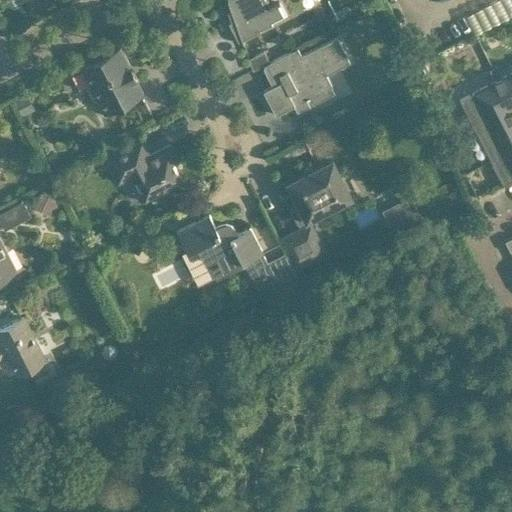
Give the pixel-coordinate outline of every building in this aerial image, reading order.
[(227,0),(228,4),(234,19),(228,22),(238,41),(287,16),(278,0),(270,4),(267,0),(227,0)] [(379,0),(362,0),(360,1),(365,12),(381,4),(379,0)] [(511,16),(511,0),(499,0),(467,11),(474,30),(511,16)] [(332,85),(326,74),(350,62),(337,36),(301,55),(297,47),(264,64),(274,84),(263,89),(266,95),(268,102),(273,108),(276,114),(294,104),(297,111),(315,102),(312,95),(332,85)] [(143,92),(130,65),(120,47),(108,53),(106,50),(92,57),(94,61),(81,67),(104,112),(143,92)] [(511,118),(511,112),(509,106),(511,104),(511,71),(502,77),(495,80),(459,99),(478,136),(511,118)] [(23,114),(35,108),(27,92),(15,98),(23,114)] [(511,118),(478,136),(491,160),(511,148),(511,118)] [(141,199),(157,190),(158,192),(163,193),(169,190),(171,185),(170,184),(181,178),(173,161),(177,158),(170,144),(146,156),(140,144),(143,142),(142,140),(107,158),(118,181),(129,175),(141,199)] [(511,148),(491,160),(503,184),(511,179),(511,148)] [(301,227),(279,238),(286,252),(294,267),(325,251),(311,222),(309,223),(307,219),(351,196),(341,176),(332,159),(312,169),(305,167),(303,174),(296,177),(287,181),(292,190),(299,204),(290,208),(298,223),(299,223),(301,227)] [(42,191),(36,207),(54,213),(60,197),(42,191)] [(0,218),(4,228),(32,215),(25,199),(0,210),(0,218)] [(210,213),(178,229),(187,249),(198,243),(215,279),(228,273),(224,265),(240,258),(259,297),(269,292),(256,267),(268,261),(262,250),(250,225),(237,231),(237,229),(235,226),(234,225),(232,223),(230,222),(227,221),(225,221),(222,221),(220,221),(218,223),(215,224),(210,213)] [(0,277),(9,273),(0,255),(7,251),(0,237),(0,277)] [(294,267),(286,252),(268,261),(256,267),(269,292),(299,277),(294,267)] [(0,360),(9,356),(17,372),(45,358),(23,316),(0,327),(0,338),(0,339),(0,360)]
